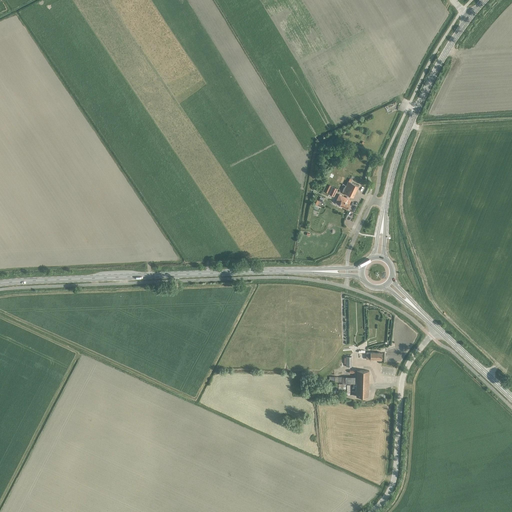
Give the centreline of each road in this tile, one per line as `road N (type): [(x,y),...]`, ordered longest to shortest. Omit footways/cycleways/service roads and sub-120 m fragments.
road 1 (secondary): [(0,283),(320,271)]
road 2 (secondary): [(383,212),(412,119),(468,17)]
road 3 (tertiary): [(371,511),(392,485),(404,372),(437,328)]
